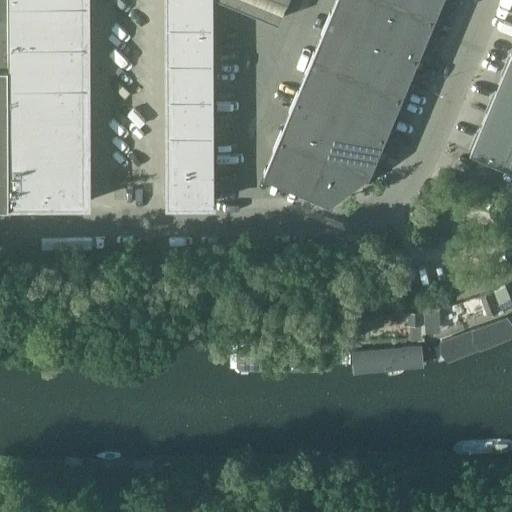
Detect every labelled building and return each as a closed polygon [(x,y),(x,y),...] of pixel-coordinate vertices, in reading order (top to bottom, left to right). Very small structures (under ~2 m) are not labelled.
[(0,0),(0,202),(10,203),(10,82),(9,41),(9,0),(0,0)] [(90,41),(90,0),(9,0),(9,41),(90,41)] [(216,22),(215,0),(167,0),(168,22),(216,22)] [(236,0),(280,19),(287,0),(236,0)] [(388,0),(335,0),(330,13),(375,32),(388,0)] [(388,0),(375,32),(420,51),(436,12),(407,0),(388,0)] [(407,0),(436,12),(441,0),(407,0)] [(375,32),(330,13),(314,52),(359,71),(375,32)] [(216,58),(216,22),(168,22),(168,58),(216,58)] [(359,71),(404,90),(420,51),(375,32),(359,71)] [(9,41),(10,82),(90,82),(90,41),(9,41)] [(511,51),(470,152),(511,169),(511,51)] [(359,71),(314,52),(297,91),(343,109),(359,71)] [(216,94),(216,58),(168,58),(168,94),(216,94)] [(343,109),(388,128),(404,90),(359,71),(343,109)] [(91,202),(90,82),(10,82),(10,203),(91,202)] [(343,109),(297,91),(281,129),(327,148),(343,109)] [(216,130),(216,94),(168,94),(168,130),(216,130)] [(327,148),(372,167),(388,128),(343,109),(327,148)] [(327,148),(281,129),(264,170),(310,189),(327,148)] [(216,202),(216,130),(168,130),(169,202),(216,202)] [(372,167),(327,148),(310,189),(331,197),(371,168),(372,167)] [(511,298),(506,286),(494,292),(501,307),(511,301),(511,298)] [(480,294),(482,297),(488,313),(499,308),(492,290),(480,294)] [(424,317),(424,314),(423,309),(409,310),(410,318),(414,318),(415,330),(423,330),(422,317),(424,317)] [(344,313),(334,314),(335,322),(344,322),(344,313)] [(511,324),(510,319),(433,349),(439,364),(511,336),(511,324)] [(422,345),(352,351),(354,374),(424,369),(422,345)] [(323,347),(229,349),(230,371),(324,369),(323,347)] [(65,464),(65,469),(65,492),(82,492),(82,463),(65,464)] [(109,510),(108,496),(98,496),(98,511),(109,510)]
